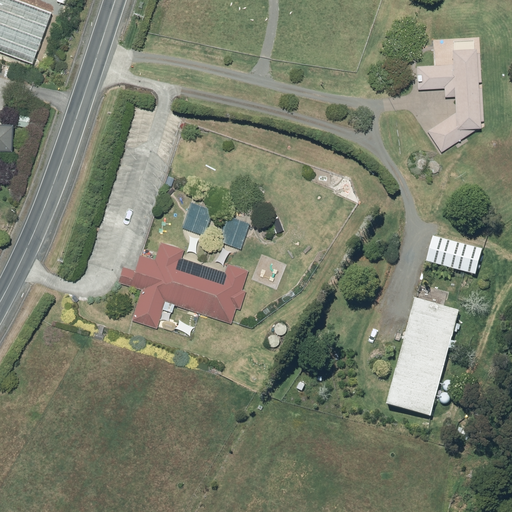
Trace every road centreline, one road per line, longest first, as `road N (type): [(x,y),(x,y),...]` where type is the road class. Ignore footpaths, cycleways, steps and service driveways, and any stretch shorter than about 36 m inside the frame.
road 1 (tertiary): [(0,301),(45,208),(115,0)]
road 2 (unknown): [(97,54),(190,56),(320,92),(389,95)]
